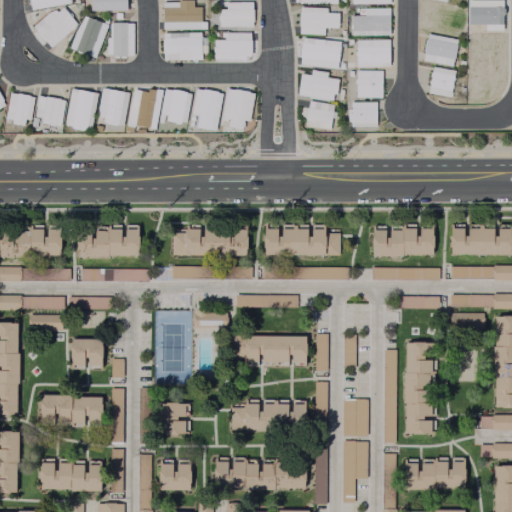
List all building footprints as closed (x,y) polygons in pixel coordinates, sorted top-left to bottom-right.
[(67,0),(68,5),(28,12),(26,0),(67,0)] [(123,0),(123,12),(91,12),(91,0),(123,0)] [(248,0),(248,25),(214,25),(214,6),(221,6),(221,0),(248,0)] [(202,4),(202,32),(161,31),(161,4),(202,4)] [(334,10),(334,26),(320,26),(320,32),(295,32),(295,4),(322,4),(322,10),(334,10)] [(461,12),(457,34),(416,26),(420,4),(461,12)] [(385,6),(385,32),(347,32),(348,12),(352,12),(352,5),(385,6)] [(61,10),(75,26),(49,50),(30,29),(47,14),(54,12),(56,14),(61,10)] [(106,27),(93,59),(67,49),(74,31),(82,17),(106,27)] [(131,25),(131,59),(108,59),(108,57),(105,57),(105,40),(108,40),(108,25),(131,25)] [(246,30),(246,53),(241,53),(241,57),(209,57),(209,37),(216,37),(216,30),(246,30)] [(453,37),(448,63),(419,57),(423,31),(453,37)] [(196,35),(196,62),(162,62),(162,35),(196,35)] [(336,39),(333,66),(294,61),(297,35),(336,39)] [(385,37),(385,65),(351,65),(351,37),(385,37)] [(451,68),(446,95),(423,91),(428,64),(451,68)] [(324,70),(323,75),(333,76),(331,91),(329,91),(328,97),(292,92),(296,71),(306,72),(307,67),(324,70)] [(378,68),(378,95),(352,95),(352,68),(378,68)] [(186,111),(189,96),(191,86),(219,93),(212,128),(191,124),(193,113),(186,111)] [(253,92),(248,118),(240,117),(237,127),(221,124),(223,115),(217,114),(223,86),(253,92)] [(128,95),(122,127),(94,122),(101,89),(128,95)] [(159,94),(152,132),(124,127),(132,89),(159,94)] [(96,95),(89,131),(62,126),(70,90),(96,95)] [(189,96),(186,111),(183,124),(164,120),(163,125),(156,123),(163,91),(189,96)] [(32,99),(26,128),(2,123),(8,94),(32,99)] [(63,102),(59,128),(38,125),(39,118),(33,117),(37,98),(63,102)] [(329,103),(326,128),(300,124),(304,99),(329,103)] [(372,100),(372,124),(345,124),(346,99),(372,100)] [(409,231),(414,231),(414,225),(431,225),(430,252),(370,251),(370,226),(380,226),(380,232),(383,232),(383,225),(409,225),(409,231)] [(240,227),(239,251),(171,250),(171,227),(240,227)] [(511,229),(511,251),(448,251),(449,229),(511,229)] [(335,231),(335,251),(260,251),(260,230),(335,231)] [(11,242),(14,242),(14,235),(25,235),(25,233),(40,233),(40,241),(43,241),(43,234),(59,234),(58,259),(0,259),(0,231),(11,231),(11,242)] [(137,234),(136,259),(105,259),(75,260),(75,235),(89,235),(89,242),(93,242),(93,235),(105,235),(118,234),(118,241),(122,241),(123,234),(137,234)] [(511,263),(511,278),(490,278),(446,276),(446,264),(489,264),(511,263)] [(249,266),(249,277),(169,276),(169,265),(249,266)] [(345,266),(345,278),(256,277),(256,265),(345,266)] [(436,266),(436,278),(369,277),(369,266),(436,266)] [(68,271),(68,282),(19,282),(0,282),(0,268),(19,269),(68,271)] [(148,270),(147,282),(80,282),(80,270),(148,270)] [(294,293),(294,305),(234,305),(234,292),(294,293)] [(511,292),(511,307),(489,307),(446,304),(446,293),(489,293),(511,292)] [(436,294),(436,307),(392,307),(392,294),(436,294)] [(62,298),(62,310),(19,310),(0,310),(0,297),(19,297),(62,298)] [(109,298),(109,310),(66,310),(66,298),(109,298)] [(223,312),(222,326),(189,325),(190,308),(204,308),(204,311),(223,312)] [(480,312),(480,326),(445,325),(445,312),(480,312)] [(511,312),(511,404),(490,404),(491,312),(511,312)] [(61,317),(60,331),(27,331),(27,317),(61,317)] [(0,322),(18,322),(17,417),(0,417),(0,322)] [(324,332),(324,369),(311,369),(311,332),(324,332)] [(352,332),(351,366),(340,366),(340,332),(352,332)] [(301,336),(300,359),(228,358),(228,335),(301,336)] [(431,339),(431,414),(425,414),(425,417),(429,417),(429,431),(398,431),(398,338),(431,339)] [(101,341),(101,369),(85,369),(86,363),(82,363),(82,371),(70,371),(71,340),(101,341)] [(392,348),(392,440),(379,440),(380,348),(392,348)] [(122,360),(122,379),(110,379),(110,360),(122,360)] [(324,428),(311,428),(311,380),(323,380),(324,428)] [(137,445),(149,445),(150,389),(138,388),(137,445)] [(121,390),(120,446),(109,446),(109,390),(121,390)] [(101,397),(101,429),(85,428),(85,422),(82,422),(82,429),(67,429),(67,426),(55,426),(55,420),(52,420),(52,426),(42,426),(42,394),(75,395),(75,397),(101,397)] [(363,397),(363,434),(338,434),(338,400),(341,400),(341,397),(363,397)] [(299,402),(298,427),(227,427),(227,406),(237,405),(237,402),(299,402)] [(187,407),(187,419),(179,419),(179,426),(186,426),(186,438),(157,438),(157,407),(187,407)] [(511,412),(511,428),(487,428),(475,426),(476,412),(511,412)] [(0,432),(16,432),(16,495),(0,494),(0,432)] [(363,439),(363,476),(350,476),(350,500),(337,500),(337,439),(363,439)] [(322,441),(321,501),(310,501),(310,441),(322,441)] [(511,442),(511,456),(487,456),(487,454),(475,454),(475,442),(511,442)] [(391,452),(391,507),(391,511),(377,511),(377,506),(379,506),(379,451),(391,452)] [(121,452),(120,495),(108,494),(109,452),(121,452)] [(148,464),(137,465),(138,455),(148,455),(148,464)] [(297,457),(297,484),(207,483),(207,458),(237,459),(237,463),(253,463),(253,461),(285,461),(285,456),(297,457)] [(458,459),(458,486),(400,486),(399,458),(458,459)] [(511,462),(511,476),(506,476),(506,480),(511,480),(511,506),(505,506),(505,509),(511,509),(511,511),(487,511),(488,462),(511,462)] [(50,475),(55,475),(55,467),(70,467),(70,469),(81,469),(81,477),(85,477),(86,469),(96,469),(96,466),(98,466),(98,496),(67,496),(67,494),(37,494),(37,464),(41,464),(40,467),(51,467),(50,475)] [(169,476),(174,477),(174,469),(187,469),(186,495),(157,494),(157,468),(170,469),(169,476)] [(208,501),(207,511),(192,511),(193,500),(208,501)] [(81,511),(82,504),(67,503),(66,511),(81,511)] [(238,511),(239,503),(224,503),(223,511),(238,511)]
